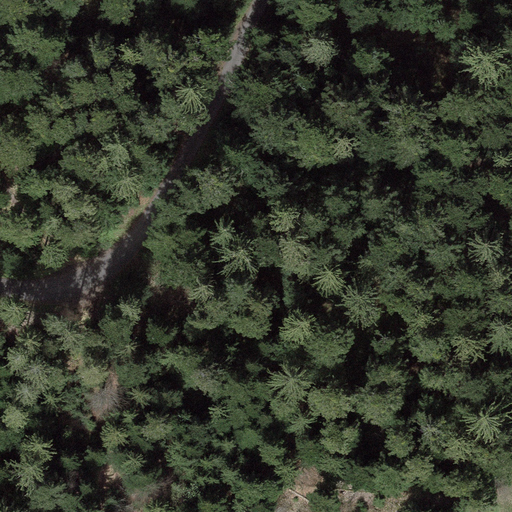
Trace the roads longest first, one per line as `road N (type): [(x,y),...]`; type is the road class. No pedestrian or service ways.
road 1 (unclassified): [(262,0),(164,200),(122,252),(76,282),(0,283)]
road 2 (track): [(0,154),(61,147),(129,123),(246,36)]
